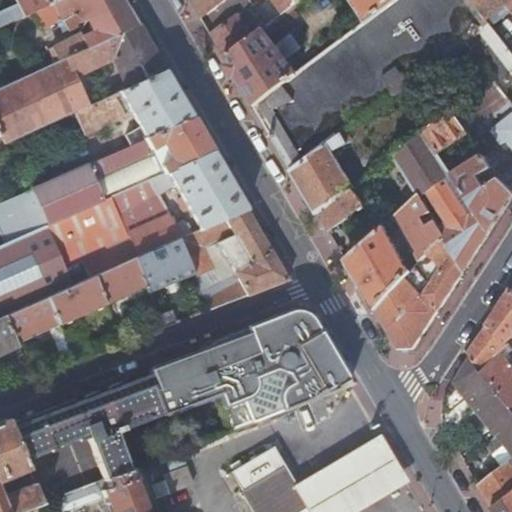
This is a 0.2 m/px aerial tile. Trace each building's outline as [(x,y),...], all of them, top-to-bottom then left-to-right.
[(12,0),(17,9),(21,17),(51,3),(57,0),(12,0)] [(50,48),(56,61),(136,24),(122,0),(57,0),(51,3),(60,20),(62,19),(68,31),(76,28),(75,25),(84,20),(90,32),(81,36),(79,33),(50,48)] [(190,0),(202,19),(208,15),(228,0),(190,0)] [(254,6),(249,0),(228,0),(208,15),(219,30),(247,11),(252,7),(254,6)] [(252,7),(267,29),(304,0),(249,0),(254,6),(252,7)] [(254,106),(292,171),(346,131),(463,44),(488,26),(468,0),(397,0),(365,24),(296,75),(254,106)] [(349,0),(365,24),(397,0),(349,0)] [(511,0),(468,0),(488,26),(491,29),(511,12),(511,0)] [(247,11),(262,32),(263,31),(267,29),(252,7),(247,11)] [(0,26),(21,17),(17,9),(11,11),(10,9),(4,12),(3,10),(0,10),(0,26)] [(219,48),(226,59),(262,32),(247,11),(219,30),(212,36),(219,48)] [(202,19),(212,36),(219,30),(208,15),(202,19)] [(56,61),(0,87),(0,142),(1,146),(72,113),(73,114),(99,101),(97,96),(85,72),(111,59),(123,84),(126,89),(164,71),(156,59),(136,24),(56,61)] [(511,104),(511,55),(491,29),(488,26),(463,44),(494,82),(510,103),(511,104)] [(250,100),(254,106),(296,75),(285,60),(300,48),(291,36),(276,48),(263,31),(262,32),(226,59),(250,100)] [(99,101),(73,114),(84,137),(125,118),(121,112),(128,109),(139,129),(124,136),(129,147),(192,119),(170,82),(164,71),(126,89),(99,101)] [(466,133),(467,134),(483,122),(510,103),(494,82),(453,113),(466,133)] [(97,96),(99,101),(126,89),(123,84),(97,96)] [(511,116),(511,104),(510,103),(483,122),(492,133),(511,116)] [(490,233),(511,199),(511,193),(496,179),(483,158),(459,174),(447,157),(453,152),(449,146),(466,133),(453,113),(424,136),(490,233)] [(511,116),(492,133),(511,158),(511,116)] [(30,190),(46,226),(111,197),(212,152),(200,133),(192,119),(129,147),(30,190)] [(511,193),(511,158),(492,133),(483,122),(467,134),(483,158),(496,179),(511,193)] [(305,193),(318,215),(351,190),(352,189),(331,155),(352,141),(346,131),(292,171),(305,193)] [(464,271),(490,233),(424,136),(394,158),(419,199),(424,196),(443,226),(438,229),(443,237),(464,271)] [(111,197),(136,259),(147,254),(160,248),(177,241),(181,239),(156,196),(173,186),(183,203),(179,206),(184,214),(188,211),(199,231),(245,210),(227,179),(212,152),(111,197)] [(2,202),(17,239),(46,226),(30,190),(24,193),(2,202)] [(318,215),(328,232),(363,206),(351,190),(318,215)] [(0,246),(0,318),(4,317),(45,299),(92,278),(134,260),(136,259),(111,197),(46,226),(17,239),(0,246)] [(395,220),(421,262),(443,237),(438,229),(434,222),(427,227),(422,220),(429,215),(419,199),(395,220)] [(192,275),(208,311),(230,303),(287,281),(266,245),(245,210),(199,231),(181,239),(177,241),(192,275)] [(361,288),(376,313),(411,274),(384,229),(345,262),(361,288)] [(439,309),(464,271),(443,237),(421,262),(411,274),(376,313),(387,332),(397,349),(405,349),(413,349),(439,309)] [(136,259),(134,260),(144,287),(157,320),(173,313),(168,298),(158,297),(154,290),(171,283),(192,275),(177,241),(160,248),(164,258),(151,263),(147,254),(136,259)] [(160,248),(147,254),(151,263),(164,258),(160,248)] [(134,260),(92,278),(103,305),(122,297),(144,287),(134,260)] [(92,278),(45,299),(57,325),(79,316),(103,305),(92,278)] [(511,290),(500,308),(478,341),(469,355),(473,360),(511,409),(511,290)] [(45,299),(4,317),(14,344),(32,336),(48,329),(54,343),(63,339),(57,325),(45,299)] [(114,432),(218,392),(232,430),(253,422),(244,399),(248,396),(251,393),(254,390),(255,386),(255,382),(254,379),(274,371),(285,374),(291,383),(283,388),(280,390),(278,393),(276,396),(277,401),(281,411),(348,385),(311,323),(310,319),(306,316),(303,314),(300,313),(294,311),(289,312),(285,313),(199,346),(201,351),(149,371),(150,376),(94,397),(88,399),(82,401),(74,404),(72,401),(25,420),(8,426),(24,465),(87,441),(102,481),(129,470),(114,432)] [(0,318),(0,353),(15,347),(14,344),(4,317),(0,318)] [(67,350),(73,363),(96,354),(88,342),(67,350)] [(444,427),(449,436),(479,412),(486,421),(491,428),(497,436),(511,424),(511,409),(473,360),(444,402),(444,427)] [(248,396),(244,399),(253,422),(281,411),(277,401),(276,396),(278,393),(280,390),(283,388),(291,383),(285,374),(274,371),(254,379),(255,382),(255,386),(254,390),(251,393),(248,396)] [(0,511),(21,511),(41,505),(30,480),(25,482),(27,487),(0,498),(2,494),(0,489),(0,483),(21,474),(27,472),(24,465),(8,426),(6,420),(0,422),(0,511)] [(486,432),(491,428),(486,421),(480,425),(486,432)] [(511,424),(497,436),(508,449),(501,455),(508,464),(511,462),(511,460),(511,424)] [(309,511),(349,511),(351,511),(404,479),(396,466),(377,433),(323,465),(292,483),(309,511)] [(309,511),(292,483),(270,446),(228,471),(251,511),(309,511)] [(179,451),(164,456),(170,471),(185,465),(179,451)] [(511,494),(511,463),(511,462),(508,464),(479,487),(493,510),(511,494)] [(192,484),(185,465),(170,471),(163,474),(170,492),(192,484)] [(102,481),(53,500),(58,511),(68,511),(103,498),(108,511),(145,511),(129,470),(102,481)] [(30,480),(27,472),(21,474),(25,482),(30,480)] [(163,474),(146,480),(154,498),(170,492),(163,474)] [(511,511),(511,494),(493,510),(493,511),(511,511)]
